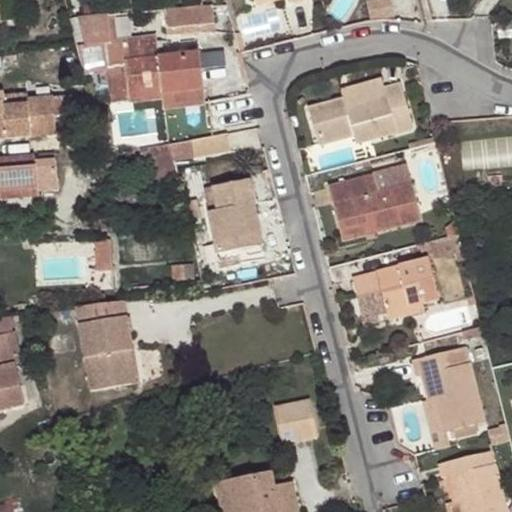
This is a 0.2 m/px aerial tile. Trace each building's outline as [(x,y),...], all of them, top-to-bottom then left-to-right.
[(190,0),(190,9),(202,7),(201,0),(190,0)] [(202,7),(190,9),(163,10),(165,35),(199,32),(197,25),(214,16),(212,6),(202,7)] [(84,47),(76,47),(82,70),(106,67),(106,72),(110,103),(161,98),(163,109),(204,105),(199,53),(165,58),(165,51),(156,52),(154,38),(118,43),(110,43),(107,14),(77,17),(84,47)] [(118,43),(115,14),(107,14),(110,43),(118,43)] [(197,25),(199,32),(217,32),(214,16),(197,25)] [(339,88),(342,99),(344,106),(385,95),(383,88),(381,78),(339,88)] [(344,106),(342,99),(307,107),(316,145),(352,136),(354,145),(412,130),(400,83),(383,88),(385,95),(344,106)] [(2,106),(2,98),(1,94),(0,94),(0,139),(5,139),(5,142),(30,140),(29,137),(55,135),(52,98),(26,100),(26,103),(2,106)] [(26,96),(2,98),(2,106),(26,103),(26,100),(26,96)] [(511,136),(463,138),(464,167),(511,166),(511,136)] [(192,140),(169,144),(173,161),(194,158),(192,140)] [(169,144),(146,148),(148,153),(139,155),(143,172),(174,164),(173,161),(169,144)] [(57,190),(54,154),(0,159),(0,198),(0,199),(38,196),(37,191),(57,190)] [(178,181),(179,181),(174,164),(143,172),(146,188),(178,181)] [(327,186),(339,231),(373,223),(375,233),(420,221),(410,185),(378,194),(374,174),(327,186)] [(249,180),(212,187),(217,211),(206,212),(215,254),(237,250),(238,258),(239,263),(257,260),(255,253),(263,252),(261,244),(253,245),(248,218),(256,216),(249,180)] [(217,211),(212,187),(202,189),(206,212),(217,211)] [(261,244),(256,216),(248,218),(253,245),(261,244)] [(373,223),(339,231),(341,241),(375,233),(373,223)] [(457,235),(454,223),(447,225),(451,236),(457,235)] [(457,235),(451,236),(454,252),(461,251),(457,235)] [(112,268),(112,239),(94,239),(94,268),(112,268)] [(237,250),(215,254),(216,263),(238,258),(237,250)] [(350,277),(355,297),(379,290),(384,311),(385,313),(422,304),(439,300),(427,257),(350,277)] [(185,281),(184,264),(170,266),(171,282),(185,281)] [(192,264),(184,264),(185,281),(194,280),(192,264)] [(379,290),(355,297),(362,324),(378,320),(376,313),(384,311),(379,290)] [(424,312),(422,304),(385,313),(387,321),(424,312)] [(91,391),(131,383),(125,353),(132,351),(125,316),(79,324),(91,391)] [(14,332),(0,335),(0,405),(23,400),(12,355),(19,354),(14,332)] [(421,376),(427,402),(435,400),(442,433),(456,430),(458,437),(471,434),(469,426),(485,422),(466,347),(411,360),(414,378),(421,376)] [(132,351),(125,353),(131,383),(138,383),(132,351)] [(317,437),(309,398),(273,405),(281,444),(317,437)] [(435,400),(427,402),(423,403),(430,436),(442,433),(435,400)] [(507,432),(505,422),(498,424),(499,427),(501,434),(507,432)] [(486,429),(488,437),(501,434),(499,427),(486,429)] [(446,477),(453,502),(454,511),(506,511),(491,450),(437,464),(440,479),(446,477)] [(273,486),(270,471),(214,483),(220,511),(298,511),(291,482),(273,486)] [(454,511),(453,502),(439,505),(441,511),(454,511)]
